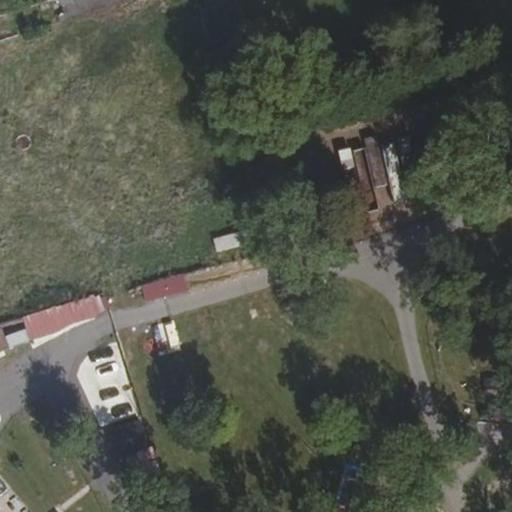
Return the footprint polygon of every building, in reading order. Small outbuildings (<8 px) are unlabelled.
[(0,39),(122,0),(40,0),(0,13),(0,39)] [(270,241),(212,35),(185,44),(245,249),(270,241)] [(390,206),(376,142),(339,150),(354,214),(390,206)] [(138,285),(143,302),(184,289),(179,272),(138,285)] [(67,309),(72,321),(91,314),(86,302),(67,309)] [(117,458),(146,452),(139,419),(110,425),(117,458)]
